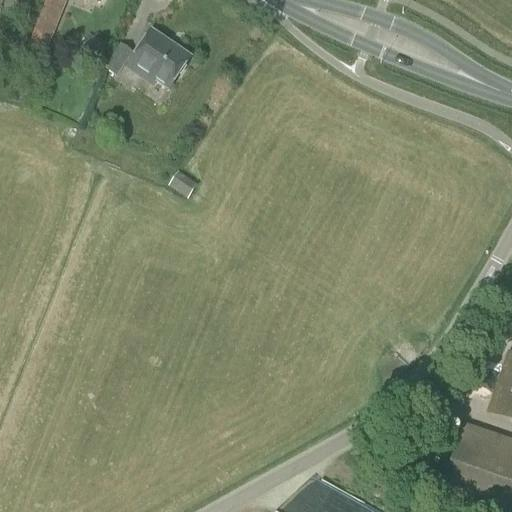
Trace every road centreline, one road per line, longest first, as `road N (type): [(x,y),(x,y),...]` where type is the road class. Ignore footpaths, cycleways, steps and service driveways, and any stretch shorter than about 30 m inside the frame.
road 1 (unclassified): [(218,511),(381,415),(452,340),(511,233)]
road 2 (secondary): [(273,0),(452,82),(483,86)]
road 3 (secondary): [(483,86),(430,42),(377,16),(307,0)]
